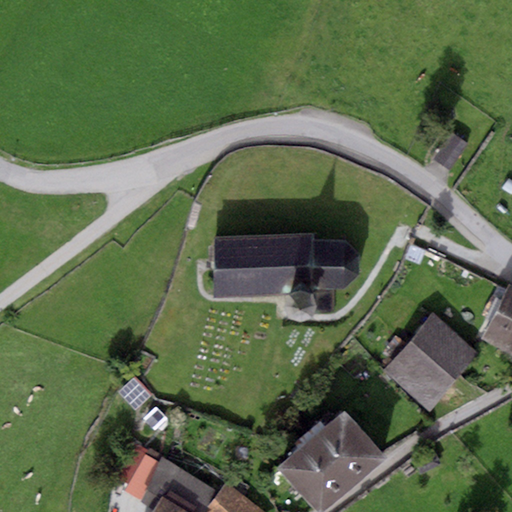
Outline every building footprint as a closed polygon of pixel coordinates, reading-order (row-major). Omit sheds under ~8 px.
[(298,237),(201,240),(202,273),(202,301),(270,301),(271,315),(307,314),(306,289),(348,289),(360,276),(359,257),(347,244),(298,245),(298,237)] [(511,289),(500,283),(473,339),(511,357),(511,289)] [(476,360),(430,316),(381,367),(427,410),(457,379),(476,360)] [(338,409),(266,468),(302,511),(315,511),(379,460),(338,409)] [(118,495),(142,505),(159,467),(135,457),(118,495)] [(259,511),(226,479),(194,511),(259,511)] [(177,511),(148,497),(139,511),(177,511)]
